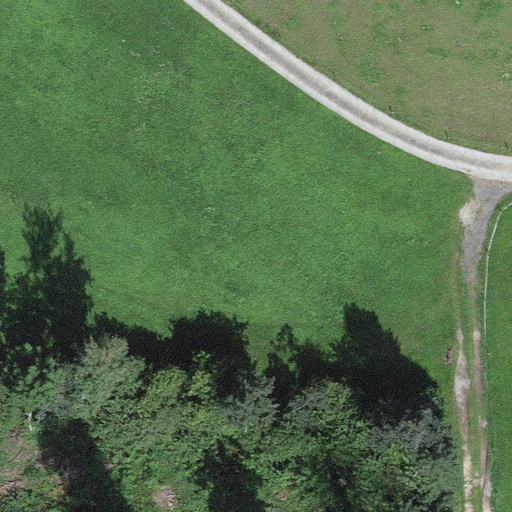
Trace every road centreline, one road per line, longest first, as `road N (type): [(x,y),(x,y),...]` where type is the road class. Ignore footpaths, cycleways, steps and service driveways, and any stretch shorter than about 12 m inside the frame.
road 1 (track): [(210,0),(353,113),(511,168)]
road 2 (track): [(488,165),(468,308),(475,511)]
